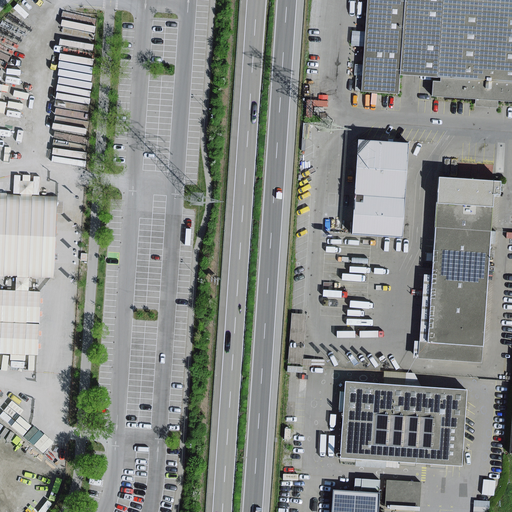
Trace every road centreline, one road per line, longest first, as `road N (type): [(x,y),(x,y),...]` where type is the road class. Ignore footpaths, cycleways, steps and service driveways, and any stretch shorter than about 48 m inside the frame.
road 1 (motorway): [(252,511),(288,0)]
road 2 (motorway): [(257,0),(222,511)]
road 3 (unknown): [(342,0),(349,135)]
